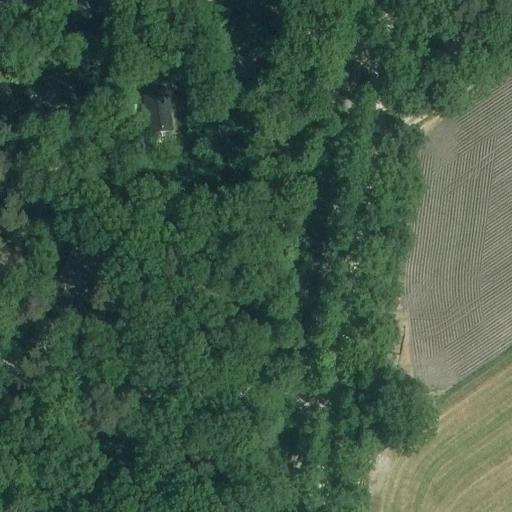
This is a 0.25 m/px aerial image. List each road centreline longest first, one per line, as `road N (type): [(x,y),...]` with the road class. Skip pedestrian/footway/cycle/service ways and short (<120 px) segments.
road 1 (track): [(390,0),(318,511)]
road 2 (track): [(0,365),(122,394),(306,398)]
road 3 (track): [(124,55),(159,21),(195,18),(298,31),(360,56)]
road 4 (track): [(347,136),(369,144),(511,54)]
road 5 (track): [(0,190),(142,156)]
